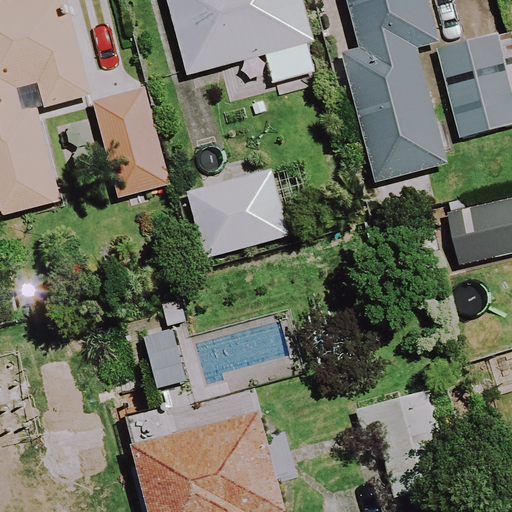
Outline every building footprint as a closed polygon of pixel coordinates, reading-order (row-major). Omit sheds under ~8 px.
[(135,96),(98,106),(68,0),(30,0),(0,8),(0,202),(5,222),(63,207),(49,158),(102,143),(111,174),(154,162),(135,96)] [(322,76),(300,0),(166,0),(189,80),(265,59),(274,90),(322,76)] [(439,43),(426,0),(345,0),(361,53),(341,59),(379,186),(452,164),(418,50),(439,43)] [(511,130),(511,96),(498,44),(438,60),(459,144),(511,130)] [(319,237),(304,171),(190,196),(204,262),(319,237)] [(511,260),(511,204),(438,220),(450,275),(511,260)] [(297,511),(284,454),(274,415),(190,435),(181,400),(91,422),(112,511),(297,511)] [(412,451),(404,403),(356,410),(364,459),(412,451)]
